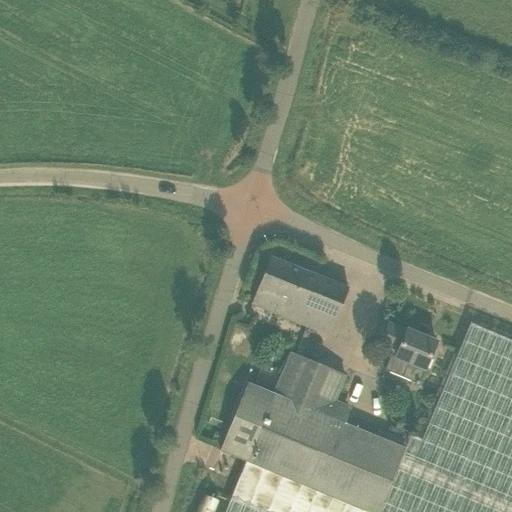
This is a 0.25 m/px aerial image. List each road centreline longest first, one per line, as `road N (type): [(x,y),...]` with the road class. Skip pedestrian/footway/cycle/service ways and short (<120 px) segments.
road 1 (unclassified): [(158,511),(248,209)]
road 2 (unclassified): [(511,312),(248,209)]
road 3 (unclassified): [(0,179),(177,191),(248,209)]
road 4 (unclassified): [(248,209),(309,0)]
